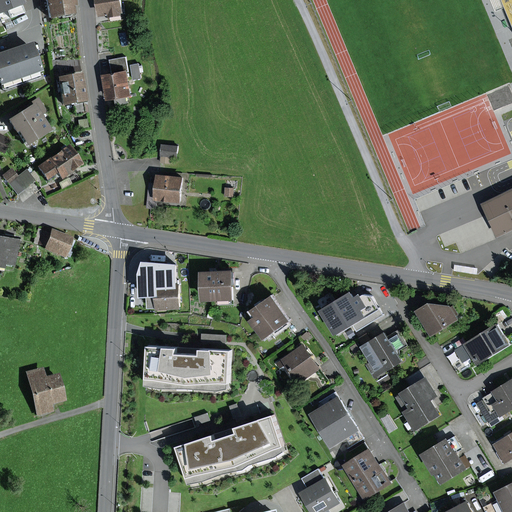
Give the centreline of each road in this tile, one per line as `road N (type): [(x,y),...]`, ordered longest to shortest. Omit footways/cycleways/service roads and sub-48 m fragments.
road 1 (track): [(416,277),(416,258),(297,0)]
road 2 (residential): [(276,254),(279,279),(425,505)]
road 3 (residential): [(119,230),(105,511)]
road 4 (residential): [(511,294),(276,254)]
road 5 (residential): [(119,230),(83,0)]
road 6 (residential): [(276,254),(119,230)]
road 7 (unclassified): [(119,230),(0,213)]
